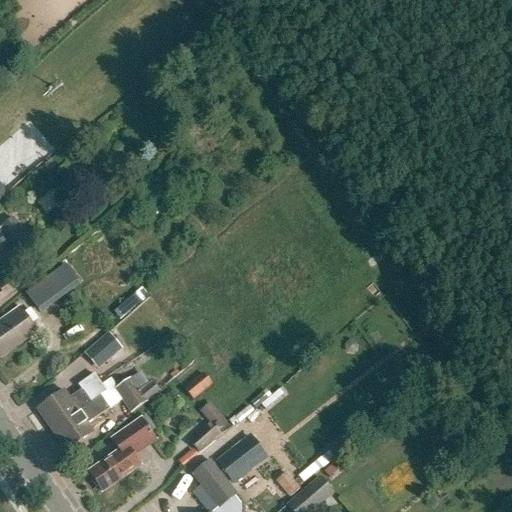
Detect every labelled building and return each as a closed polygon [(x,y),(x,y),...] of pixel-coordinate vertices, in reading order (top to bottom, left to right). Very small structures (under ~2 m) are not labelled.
[(19,172),(0,148),(0,187),(19,172)] [(0,261),(6,257),(16,249),(18,252),(30,244),(13,219),(1,227),(1,228),(0,228),(0,261)] [(44,280),(43,279),(26,292),(39,310),(77,282),(65,265),(44,280)] [(141,290),(134,295),(141,303),(148,298),(141,290)] [(2,320),(4,324),(0,326),(0,355),(18,343),(19,344),(37,332),(32,324),(36,321),(29,310),(24,313),(20,307),(2,320)] [(122,350),(108,334),(83,355),(97,371),(122,350)] [(140,373),(131,379),(140,392),(149,386),(140,373)] [(184,389),(193,400),(212,385),(203,373),(184,389)] [(36,410),(51,431),(100,397),(106,393),(102,387),(94,375),(78,386),(81,391),(69,400),(64,391),(36,410)] [(115,390),(114,391),(122,401),(130,414),(147,402),(140,392),(131,379),(115,390)] [(106,393),(100,397),(109,410),(122,401),(114,391),(115,390),(110,382),(102,387),(106,393)] [(51,431),(65,452),(93,433),(87,425),(109,410),(100,397),(51,431)] [(184,446),(194,458),(229,425),(208,402),(198,412),(208,423),(184,446)] [(118,451),(88,472),(100,490),(119,478),(122,478),(140,466),(130,450),(153,435),(151,432),(155,430),(146,417),(143,419),(111,440),(118,451)] [(248,437),(215,462),(231,483),(264,458),(248,437)] [(325,455),(313,464),(319,471),(322,469),(323,470),(331,462),(325,455)] [(218,509),(233,496),(235,495),(209,461),(192,475),(218,509)] [(310,467),(298,478),(303,484),(315,474),(310,467)] [(275,482),(288,498),(299,489),(285,473),(275,482)] [(285,506),(290,511),(313,511),(334,495),(319,478),(285,506)] [(240,511),(239,504),(233,496),(218,509),(213,511),(240,511)]
